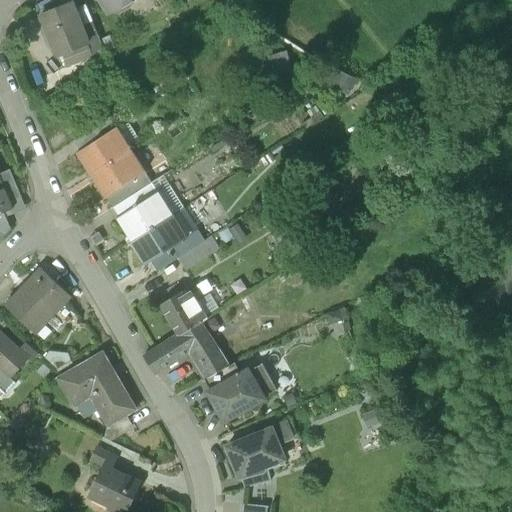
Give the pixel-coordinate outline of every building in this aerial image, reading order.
[(98,0),(105,10),(107,11),(109,13),(111,12),(117,13),(129,6),(130,0),(131,0),(98,0)] [(70,3),(41,15),(57,56),(60,55),(87,45),(79,26),(73,10),(70,3)] [(85,5),(73,10),(79,26),(92,21),(85,5)] [(92,21),(79,26),(87,45),(91,56),(103,52),(92,21)] [(87,45),(60,55),(65,67),(91,56),(87,45)] [(109,117),(73,141),(79,151),(116,128),(109,117)] [(79,151),(75,154),(90,177),(130,151),(116,128),(79,151)] [(427,136),(409,147),(422,167),(442,154),(440,150),(436,152),(427,136)] [(130,151),(90,177),(104,199),(106,198),(144,173),(130,151)] [(10,171),(0,174),(0,179),(9,202),(20,198),(10,171)] [(144,173),(106,198),(112,208),(151,184),(144,173)] [(119,218),(117,220),(131,242),(171,216),(183,208),(162,176),(151,184),(157,194),(119,218)] [(0,179),(0,210),(1,210),(2,213),(3,212),(12,209),(9,202),(0,179)] [(151,184),(112,208),(119,218),(157,194),(151,184)] [(1,210),(0,210),(0,239),(1,240),(11,230),(3,212),(2,213),(1,210)] [(171,216),(131,242),(145,265),(150,262),(185,240),(186,240),(171,216)] [(191,250),(177,259),(185,271),(218,250),(210,238),(191,250)] [(185,240),(150,262),(157,272),(177,259),(191,250),(185,240)] [(40,269),(5,307),(35,334),(70,297),(40,269)] [(189,292),(183,296),(176,285),(162,293),(165,303),(159,307),(177,336),(178,337),(200,323),(206,319),(189,292)] [(248,318),(232,327),(240,339),(255,330),(248,318)] [(213,343),(200,323),(178,337),(177,336),(144,357),(155,374),(169,365),(170,367),(176,363),(175,361),(190,352),(207,379),(227,366),(218,350),(222,347),(218,340),(213,343)] [(0,334),(0,368),(11,378),(28,360),(0,334)] [(101,353),(57,379),(73,406),(96,393),(104,407),(98,410),(107,425),(107,426),(125,415),(135,410),(101,353)] [(207,379),(204,381),(209,391),(241,374),(234,362),(228,366),(227,366),(207,379)] [(209,391),(208,392),(224,421),(264,399),(263,398),(277,390),(262,363),(248,371),(247,370),(241,374),(209,391)] [(0,368),(0,391),(1,393),(6,393),(16,383),(11,378),(0,368)] [(125,415),(107,426),(107,425),(104,438),(110,441),(132,428),(125,415)] [(286,423),(227,447),(239,477),(241,477),(268,469),(286,464),(278,445),(293,439),(286,423)] [(117,457),(97,447),(91,459),(103,465),(104,464),(112,468),(117,457)] [(112,468),(104,464),(103,465),(88,496),(110,507),(113,501),(127,508),(140,482),(112,468)] [(268,469),(241,477),(244,488),(271,481),(268,469)]
